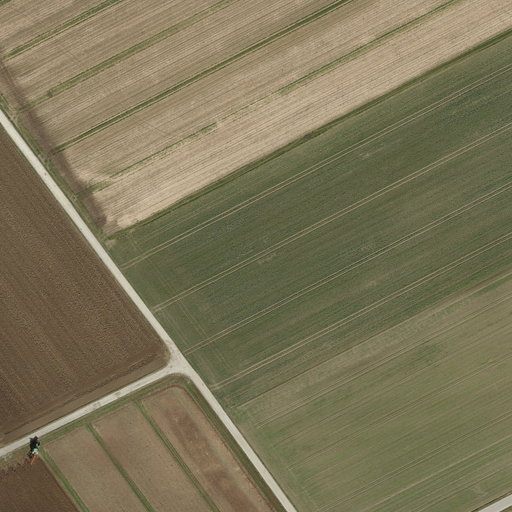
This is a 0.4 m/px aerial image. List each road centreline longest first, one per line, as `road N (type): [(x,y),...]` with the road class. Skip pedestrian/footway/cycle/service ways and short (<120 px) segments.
road 1 (track): [(293,511),(0,112)]
road 2 (track): [(0,452),(184,362)]
